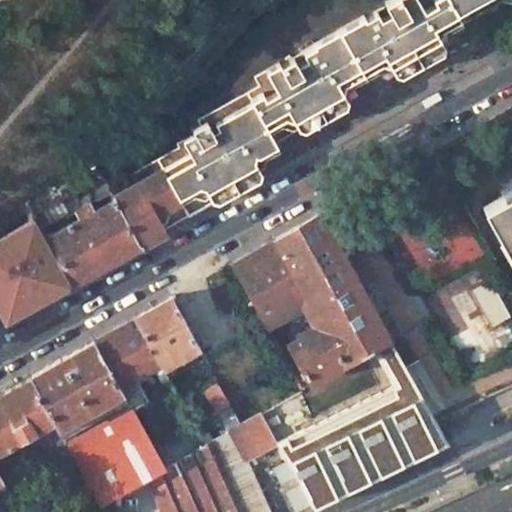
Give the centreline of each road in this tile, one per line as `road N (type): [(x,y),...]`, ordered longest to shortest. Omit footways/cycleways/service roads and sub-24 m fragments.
road 1 (secondary): [(511,73),(0,354)]
road 2 (secondary): [(367,511),(511,446)]
